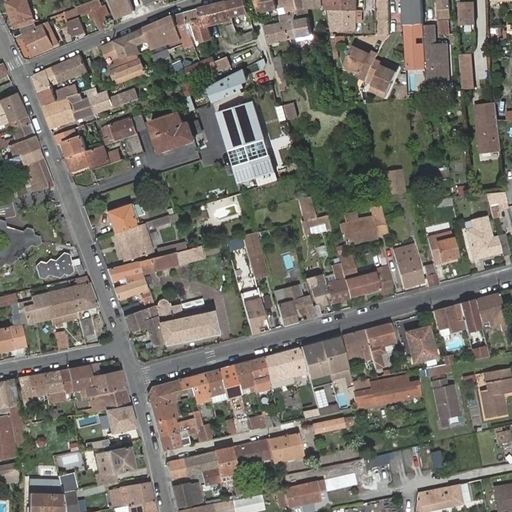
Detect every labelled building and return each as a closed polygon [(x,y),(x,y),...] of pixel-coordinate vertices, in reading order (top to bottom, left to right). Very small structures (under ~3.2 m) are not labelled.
[(20,0),(7,5),(16,31),(21,29),(34,24),(26,0),(20,0)] [(99,0),(94,2),(95,7),(98,6),(99,10),(102,8),(99,0)] [(109,0),(116,18),(133,11),(129,0),(109,0)] [(248,13),(244,0),(236,0),(228,2),(232,17),(234,24),(240,22),(239,16),(245,14),(248,13)] [(270,10),(276,8),(275,5),(274,0),(255,0),(259,13),(270,10)] [(277,15),(295,10),(293,0),(274,0),(275,5),(276,8),(277,15)] [(293,0),(295,10),(295,12),(297,20),(308,18),(306,9),(322,6),(321,0),(293,0)] [(327,11),(356,11),(356,0),(321,0),(322,6),(322,11),(327,11)] [(402,0),(405,42),(407,70),(426,69),(424,29),(421,0),(402,0)] [(450,19),(448,0),(436,0),(438,19),(450,19)] [(101,30),(109,27),(105,17),(102,8),(99,10),(98,6),(95,7),(94,2),(77,9),(80,18),(88,15),(94,13),(97,19),(101,30)] [(232,17),(228,2),(200,9),(203,21),(199,21),(203,41),(212,39),(208,24),(232,17)] [(474,25),(473,2),(460,3),(460,26),(474,25)] [(193,44),(203,41),(199,21),(203,21),(200,9),(184,13),(190,33),(193,44)] [(327,11),(329,32),(356,31),(356,11),(327,11)] [(263,26),(269,45),(279,43),(279,42),(310,35),(308,18),(297,20),(295,12),(278,16),(279,23),(263,26)] [(94,13),(88,15),(91,21),(97,19),(94,13)] [(190,33),(184,13),(174,15),(180,39),(182,45),(184,50),(194,48),(193,44),(190,33)] [(180,39),(174,15),(144,29),(149,41),(153,49),(180,39)] [(81,20),(80,18),(67,23),(72,38),(86,34),(81,20)] [(447,21),(438,21),(440,39),(442,39),(442,41),(449,41),(447,21)] [(34,24),(21,29),(36,58),(59,45),(49,25),(38,30),(34,24)] [(236,33),(234,25),(227,27),(233,45),(239,43),(239,41),(236,33)] [(504,34),(504,27),(494,26),(494,34),(504,34)] [(246,28),(236,33),(239,41),(249,37),(246,28)] [(434,28),(424,29),(426,69),(427,88),(449,87),(447,47),(435,48),(434,28)] [(149,41),(144,29),(114,42),(119,54),(149,41)] [(249,37),(239,41),(239,43),(240,45),(256,39),(254,35),(249,37)] [(119,54),(114,42),(101,48),(106,60),(111,58),(115,64),(110,66),(110,70),(117,87),(145,75),(137,56),(121,59),(119,54)] [(355,44),(354,47),(370,54),(371,51),(355,44)] [(360,77),(367,81),(375,60),(377,53),(371,51),(370,54),(354,47),(344,69),(359,79),(360,77)] [(170,64),(165,51),(164,48),(150,53),(157,70),(170,64)] [(460,54),(463,88),(475,87),(473,54),(460,54)] [(61,84),(66,82),(88,72),(81,57),(55,69),(61,84)] [(190,79),(216,69),(217,70),(230,65),(226,57),(214,62),(211,58),(185,69),(190,79)] [(273,59),(280,91),(285,90),(284,88),(287,87),(281,57),(273,59)] [(382,63),(375,60),(367,81),(372,83),(369,90),(386,98),(397,72),(381,65),(382,63)] [(398,70),(382,63),(381,65),(397,72),(398,70)] [(55,69),(33,78),(39,95),(53,90),(53,88),(61,84),(55,69)] [(243,92),(275,82),(271,70),(239,80),(243,92)] [(39,95),(44,106),(58,102),(69,98),(73,96),(71,91),(69,87),(54,92),(53,90),(39,95)] [(89,101),(94,115),(112,108),(107,94),(99,97),(98,95),(95,89),(85,92),(89,101)] [(118,95),(123,106),(138,100),(134,90),(118,95)] [(17,93),(0,100),(0,125),(28,114),(19,95),(17,93)] [(69,98),(77,121),(93,115),(94,115),(89,101),(84,103),(81,94),(73,96),(69,98)] [(42,107),(51,131),(77,121),(69,98),(58,102),(44,106),(42,107)] [(497,123),(495,102),(475,105),(481,154),(500,152),(497,123)] [(295,103),(283,107),(287,121),(298,118),(295,103)] [(254,104),(218,114),(238,185),(274,174),(254,104)] [(4,124),(6,131),(31,122),(28,114),(4,124)] [(160,152),(194,141),(189,124),(183,126),(179,114),(151,124),(160,152)] [(146,127),(142,115),(133,118),(136,130),(146,127)] [(136,130),(133,118),(106,128),(111,144),(138,134),(136,130)] [(3,146),(35,135),(31,122),(12,129),(14,137),(10,139),(1,142),(3,146)] [(56,137),(60,146),(63,144),(69,159),(88,152),(83,137),(79,139),(75,130),(56,137)] [(25,164),(44,157),(35,135),(3,146),(0,147),(0,150),(7,149),(13,163),(5,166),(7,171),(25,164)] [(91,151),(104,146),(101,139),(92,143),(93,146),(89,148),(91,151)] [(69,159),(65,160),(70,173),(90,166),(92,171),(120,161),(117,151),(107,154),(104,146),(91,151),(88,152),(69,159)] [(34,190),(54,185),(44,157),(25,164),(32,184),(34,190)] [(399,170),(387,172),(390,195),(400,194),(403,193),(399,170)] [(27,192),(34,190),(32,184),(24,187),(26,192),(27,192)] [(253,205),(280,201),(277,184),(250,189),(253,205)] [(17,195),(26,192),(24,187),(15,190),(17,195)] [(503,194),(486,196),(492,219),(498,218),(495,207),(506,205),(504,195),(503,194)] [(313,220),(307,197),(299,199),(304,217),(305,222),(313,220)] [(437,208),(452,206),(451,198),(436,200),(437,208)] [(108,214),(115,236),(140,227),(136,218),(133,219),(129,207),(128,207),(128,205),(125,204),(122,203),(120,204),(118,206),(118,208),(118,211),(108,214)] [(388,233),(381,207),(371,208),(373,216),(357,220),(355,212),(343,215),(345,223),(338,225),(340,234),(345,232),(349,247),(377,239),(376,236),(378,235),(388,233)] [(305,222),(307,229),(309,234),(328,228),(325,217),(313,220),(305,222)] [(168,218),(148,225),(150,230),(170,224),(168,218)] [(494,253),(495,255),(500,253),(496,239),(491,240),(485,220),(471,223),(473,231),(467,232),(474,261),(483,258),(482,256),(494,253)] [(0,267),(5,263),(10,264),(31,245),(36,246),(40,243),(39,238),(33,236),(32,230),(27,229),(23,233),(19,237),(12,234),(8,233),(6,228),(5,223),(0,221),(0,267)] [(305,222),(301,223),(302,231),(303,235),(309,234),(307,229),(305,222)] [(473,231),(471,223),(464,225),(467,232),(473,231)] [(140,227),(115,236),(124,262),(152,254),(144,226),(140,227)] [(287,226),(279,229),(281,237),(290,235),(287,226)] [(23,233),(6,228),(8,233),(12,234),(19,237),(23,233)] [(266,232),(268,241),(281,237),(279,229),(266,232)] [(457,258),(450,231),(426,237),(433,264),(457,258)] [(266,232),(257,234),(259,243),(268,241),(266,232)] [(256,237),(255,234),(252,235),(242,237),(244,248),(251,275),(262,272),(253,238),(256,237)] [(497,237),(502,258),(509,256),(505,235),(497,237)] [(227,241),(230,252),(244,248),(242,237),(227,241)] [(170,255),(187,251),(185,244),(169,248),(170,255)] [(393,251),(402,286),(422,281),(415,253),(412,246),(393,251)] [(201,251),(200,248),(187,251),(170,255),(159,258),(141,262),(144,275),(185,265),(185,261),(199,258),(197,252),(201,251)] [(157,251),(159,258),(170,255),(169,248),(157,251)] [(204,261),(201,251),(197,252),(199,258),(185,261),(185,265),(204,261)] [(49,274),(60,277),(64,273),(70,275),(73,270),(69,254),(63,253),(55,260),(50,259),(45,263),(40,262),(36,265),(39,277),(45,278),(49,274)] [(339,266),(349,301),(381,293),(379,288),(391,285),(387,270),(356,278),(350,254),(336,257),(339,266)] [(124,278),(126,284),(145,278),(144,275),(141,262),(109,270),(113,280),(124,278)] [(83,264),(78,266),(82,275),(87,273),(83,264)] [(328,304),(329,306),(349,301),(339,266),(331,268),(333,276),(321,279),(328,304)] [(424,269),(428,288),(439,285),(434,266),(424,269)] [(77,311),(99,306),(87,275),(76,278),(78,285),(74,286),(74,282),(71,283),(77,311)] [(126,284),(113,288),(117,300),(149,290),(145,278),(126,284)] [(320,306),(328,304),(321,279),(321,278),(311,280),(313,289),(309,289),(313,304),(319,302),(320,306)] [(51,317),(77,311),(71,283),(68,284),(69,287),(48,292),(51,304),(48,305),(51,317)] [(298,285),(273,292),(277,305),(275,305),(282,327),(296,323),(293,311),(302,309),(306,321),(314,318),(311,308),(308,296),(302,298),(298,285)] [(255,290),(239,295),(251,336),(267,331),(255,290)] [(18,302),(16,292),(0,296),(0,306),(12,304),(14,317),(13,318),(15,327),(0,330),(0,351),(27,347),(23,323),(19,307),(18,302)] [(28,323),(51,317),(48,305),(51,304),(48,292),(35,295),(34,292),(31,293),(33,299),(34,303),(24,306),(28,323)] [(500,293),(476,299),(481,320),(489,318),(500,316),(501,321),(503,330),(509,328),(500,293)] [(153,307),(149,294),(141,296),(142,302),(120,309),(123,317),(153,307)] [(34,303),(33,299),(18,302),(19,307),(24,306),(34,303)] [(481,320),(476,299),(461,304),(467,327),(468,331),(483,327),(481,320)] [(154,309),(164,346),(164,348),(217,335),(212,313),(185,320),(184,316),(181,316),(179,307),(171,310),(170,305),(167,306),(166,302),(164,301),(160,301),(158,302),(156,304),(156,306),(156,307),(154,309)] [(467,327),(461,304),(435,310),(440,328),(449,325),(451,331),(467,327)] [(23,323),(28,323),(24,306),(19,307),(23,323)] [(153,307),(123,317),(129,334),(146,329),(152,328),(154,335),(148,336),(152,349),(164,346),(154,309),(153,307)] [(311,308),(314,318),(321,317),(318,307),(311,308)] [(77,311),(51,317),(53,325),(79,319),(77,311)] [(80,320),(83,335),(94,333),(89,318),(80,320)] [(395,341),(391,322),(365,329),(373,357),(376,368),(382,366),(380,353),(391,350),(394,347),(395,345),(395,343),(395,341)] [(449,325),(440,328),(442,334),(451,331),(449,325)] [(437,356),(429,327),(415,331),(414,328),(406,330),(415,361),(437,356)] [(152,328),(146,329),(148,336),(154,335),(152,328)] [(373,357),(365,329),(344,335),(350,358),(359,356),(359,359),(362,360),(373,357)] [(58,350),(68,348),(64,332),(54,334),(58,350)] [(341,336),(321,341),(331,379),(344,376),(350,374),(341,336)] [(321,341),(302,346),(314,387),(332,382),(331,379),(321,341)] [(490,355),(487,343),(472,347),(475,358),(490,355)] [(306,373),(300,346),(288,350),(294,376),(306,373)] [(294,376),(288,350),(263,356),(270,382),(276,381),(275,378),(283,376),(284,379),(294,376)] [(452,354),(443,356),(445,364),(447,363),(454,362),(452,354)] [(270,382),(263,356),(248,360),(256,390),(257,393),(272,389),(270,382)] [(256,390),(248,360),(234,364),(240,387),(243,386),(243,383),(251,381),(251,384),(248,385),(251,391),(256,390)] [(99,374),(97,363),(90,364),(96,394),(124,389),(119,370),(99,374)] [(447,363),(445,364),(421,369),(423,377),(429,376),(429,374),(449,370),(447,363)] [(81,398),(96,394),(90,364),(68,368),(72,390),(79,388),(81,397),(81,398)] [(234,364),(219,368),(225,391),(229,390),(228,387),(235,385),(236,388),(240,387),(234,364)] [(399,365),(376,370),(378,375),(399,371),(399,365)] [(511,375),(508,376),(507,367),(482,372),(484,382),(486,382),(487,388),(480,390),(485,418),(505,414),(500,392),(511,390),(511,375)] [(64,391),(72,390),(68,368),(44,373),(47,391),(52,390),(53,399),(65,397),(64,391)] [(219,368),(205,372),(211,395),(214,394),(213,391),(221,389),(221,392),(225,391),(219,368)] [(351,373),(355,390),(372,387),(370,379),(366,380),(364,371),(351,373)] [(205,372),(190,376),(195,396),(197,403),(212,400),(211,395),(205,372)] [(44,373),(19,378),(24,403),(27,402),(47,398),(46,391),(47,391),(44,373)] [(402,374),(401,373),(378,378),(370,379),(372,387),(355,390),(353,390),(356,407),(420,393),(417,380),(409,382),(407,373),(402,374)] [(474,374),(464,375),(465,382),(475,380),(474,374)] [(148,394),(152,407),(174,402),(180,400),(179,397),(176,397),(172,399),(172,396),(175,395),(174,392),(187,388),(190,397),(195,396),(190,376),(153,386),(148,394)] [(431,379),(438,418),(460,415),(453,384),(447,385),(445,377),(431,379)] [(13,378),(4,380),(15,442),(25,440),(27,440),(21,411),(13,378)] [(4,380),(0,381),(0,457),(18,454),(15,442),(4,380)] [(97,411),(104,409),(130,405),(126,389),(124,389),(96,394),(94,395),(97,407),(96,407),(97,411)] [(197,403),(195,396),(190,397),(193,412),(199,410),(197,403)] [(152,407),(156,422),(177,416),(174,402),(152,407)] [(77,414),(94,412),(93,405),(83,407),(76,408),(77,414)] [(111,435),(136,428),(130,405),(104,409),(111,435)] [(280,424),(276,405),(261,409),(262,413),(266,427),(280,424)] [(320,407),(303,411),(305,418),(322,414),(320,407)] [(49,414),(50,420),(64,417),(63,413),(57,414),(57,412),(54,413),(53,410),(51,410),(52,414),(49,414)] [(156,422),(160,436),(203,424),(201,416),(199,410),(193,412),(195,418),(179,422),(177,416),(156,422)] [(258,414),(261,428),(266,427),(262,413),(258,414)] [(77,414),(70,416),(76,435),(82,433),(77,414)] [(250,416),(253,430),(261,428),(258,414),(250,416)] [(342,416),(345,425),(354,423),(352,415),(342,416)] [(342,416),(313,423),(315,432),(345,425),(342,416)] [(233,420),(233,418),(227,419),(231,435),(237,434),(233,420)] [(237,434),(242,432),(238,419),(233,420),(237,434)] [(206,423),(203,424),(208,440),(213,439),(208,423),(206,423)] [(160,436),(165,451),(191,445),(189,437),(198,434),(201,442),(208,440),(203,424),(160,436)] [(496,431),(498,444),(508,442),(505,429),(496,431)] [(297,432),(269,438),(274,457),(274,461),(308,453),(307,447),(302,447),(301,442),(298,431),(297,432)] [(80,451),(103,447),(102,438),(85,441),(85,437),(78,438),(80,451)] [(269,438),(235,447),(238,461),(274,457),(269,438)] [(131,446),(96,453),(101,476),(135,469),(131,446)] [(235,447),(216,451),(221,473),(240,468),(238,461),(235,447)] [(167,462),(171,477),(187,474),(205,470),(206,476),(208,484),(223,480),(221,473),(216,451),(167,462)] [(19,461),(0,464),(0,476),(4,476),(20,472),(20,461),(19,461)] [(4,476),(0,476),(0,485),(19,481),(20,477),(20,472),(4,476)] [(60,475),(62,490),(77,488),(75,472),(60,475)] [(171,477),(173,486),(189,482),(187,474),(171,477)] [(505,484),(504,474),(491,476),(492,487),(505,484)] [(173,486),(178,508),(206,501),(202,480),(191,483),(190,482),(189,482),(173,486)] [(245,493),(264,490),(264,489),(262,480),(243,484),(245,493)] [(317,482),(284,489),(288,506),(320,499),(318,490),(326,488),(325,480),(320,481),(317,482)] [(474,499),(470,480),(461,482),(465,502),(422,510),(422,511),(450,511),(467,508),(474,499)] [(461,482),(419,491),(422,510),(465,502),(461,482)] [(124,506),(154,501),(150,483),(120,489),(124,506)] [(236,486),(239,495),(245,493),(243,484),(236,486)] [(511,484),(495,487),(499,511),(500,511),(508,510),(511,509),(511,484)] [(79,511),(75,489),(62,492),(62,493),(64,511),(79,511)] [(120,489),(114,491),(117,507),(124,506),(120,489)] [(64,511),(62,493),(47,492),(30,492),(28,511),(64,511)] [(178,511),(233,511),(231,500),(178,511)] [(156,511),(154,501),(124,506),(117,507),(118,511),(156,511)]
